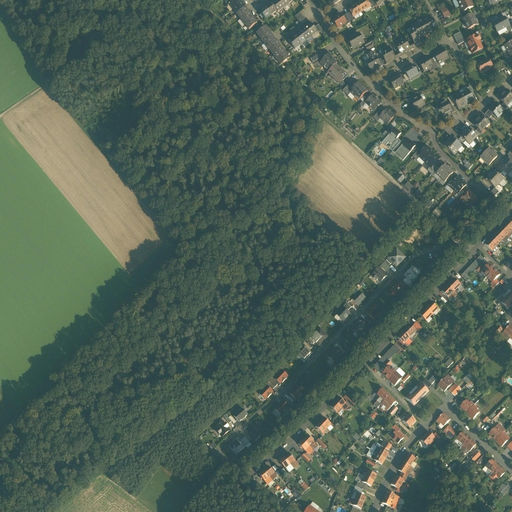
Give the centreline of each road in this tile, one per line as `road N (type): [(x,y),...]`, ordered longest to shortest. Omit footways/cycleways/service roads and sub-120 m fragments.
road 1 (residential): [(243,477),(216,450),(415,254),(458,241),(473,250)]
road 2 (track): [(323,117),(458,241)]
road 3 (residential): [(243,477),(364,364)]
road 4 (residential): [(364,364),(473,250)]
road 5 (track): [(48,83),(167,0)]
